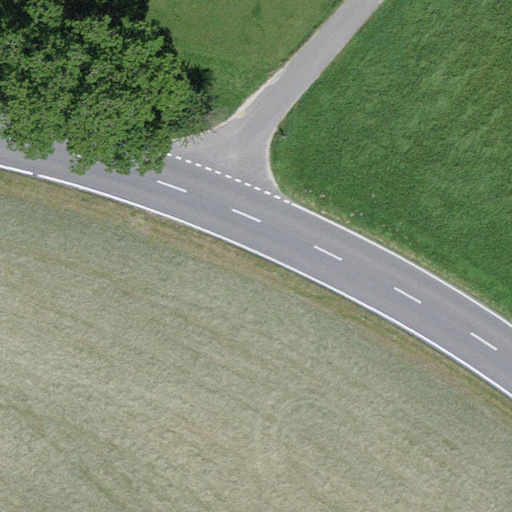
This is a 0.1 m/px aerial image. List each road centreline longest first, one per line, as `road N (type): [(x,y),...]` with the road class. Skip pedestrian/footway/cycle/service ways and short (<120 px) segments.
road 1 (secondary): [(193,194),(341,260),(511,360)]
road 2 (unclassified): [(193,194),(368,0)]
road 3 (secondary): [(0,136),(193,194)]
